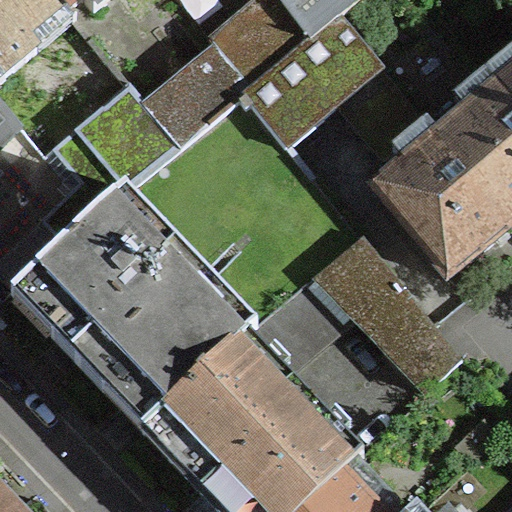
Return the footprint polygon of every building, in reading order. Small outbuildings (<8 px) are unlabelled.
[(65,11),(55,0),(0,0),(0,80),(1,82),(38,51),(30,40),(65,11)] [(55,0),(65,11),(68,15),(83,1),(94,14),(109,0),(55,0)] [(279,0),(261,0),(211,43),(216,50),(251,92),(311,42),(279,0)] [(362,0),(279,0),(311,42),(343,16),(362,0)] [(392,155),(403,167),(442,135),(385,66),(343,16),(311,42),(251,92),(245,97),(287,149),(338,107),(384,162),(392,155)] [(90,41),(63,64),(102,110),(129,88),(90,41)] [(251,92),(216,50),(145,108),(180,150),(245,97),(251,92)] [(511,75),(497,88),(511,106),(511,75)] [(180,150),(145,108),(129,88),(102,110),(52,152),(80,185),(40,223),(64,248),(96,218),(180,150)] [(511,226),(511,106),(497,88),(442,135),(510,228),(511,226)] [(361,242),(287,149),(245,97),(180,150),(96,218),(64,248),(12,298),(143,435),(227,355),(361,242)] [(0,104),(0,146),(20,128),(0,104)] [(447,280),(510,228),(442,135),(403,167),(373,191),(447,280)] [(354,320),(427,395),(461,362),(435,329),(433,331),(361,242),(227,355),(143,435),(216,511),(305,511),(342,477),(362,458),(285,377),(354,320)] [(376,511),(342,477),(305,511),(376,511)] [(0,511),(10,511),(0,501),(0,511)]
